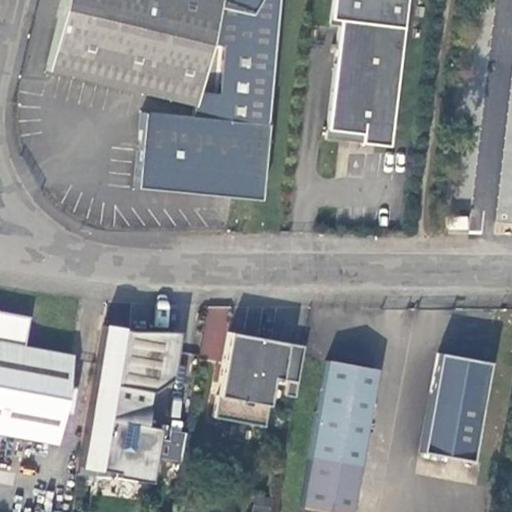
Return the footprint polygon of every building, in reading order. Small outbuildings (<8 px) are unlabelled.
[(193,106),(218,0),(62,0),(46,70),(142,93),(193,106)] [(276,0),(218,0),(193,106),(190,118),(140,113),(132,188),(231,198),(257,200),(276,0)] [(361,133),(360,141),(388,144),(405,0),(332,0),(330,17),(340,18),(326,128),(361,133)] [(511,0),(496,0),(481,138),(500,140),(507,81),(511,81),(511,0)] [(0,433),(56,443),(71,355),(23,345),(26,321),(23,316),(0,311),(0,433)] [(103,327),(76,474),(93,477),(115,478),(148,484),(158,430),(143,427),(148,394),(168,381),(177,333),(129,333),(103,327)] [(301,355),(302,348),(227,333),(211,419),(262,428),(271,380),(285,382),(282,397),(293,399),(301,355)] [(469,461),(487,363),(437,355),(419,452),(469,461)] [(328,511),(347,511),(375,370),(325,361),(298,506),(328,511)]
